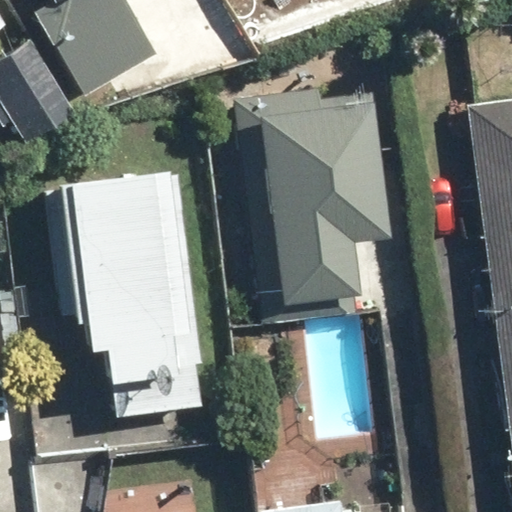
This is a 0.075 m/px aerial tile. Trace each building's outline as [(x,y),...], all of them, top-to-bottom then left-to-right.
[(42,0),(30,8),(80,90),(153,46),(125,0),(42,0)] [(28,34),(0,51),(0,103),(21,138),(72,106),(28,34)] [(300,87),(221,95),(245,316),(335,306),(333,286),(352,284),(346,234),(378,231),(362,93),(301,100),(300,87)] [(511,511),(511,93),(453,101),(510,511),(511,511)] [(32,184),(59,384),(117,376),(123,424),(186,416),(153,168),(32,184)] [(237,511),(396,511),(396,508),(369,511),(316,511),(313,494),(236,506),(237,511)]
